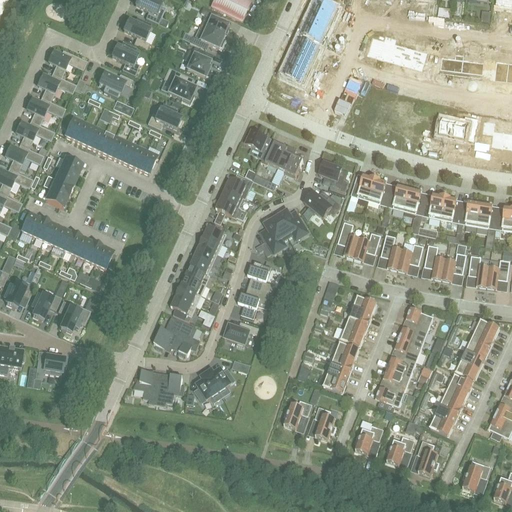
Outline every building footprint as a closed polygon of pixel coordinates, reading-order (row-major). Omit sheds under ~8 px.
[(0,0),(0,20),(9,0),(0,0)] [(147,0),(146,1),(143,0),(139,0),(135,9),(149,15),(146,21),(158,27),(166,10),(160,8),(162,4),(154,0),(147,0)] [(215,0),(211,9),(242,23),(251,4),(242,0),(215,0)] [(511,0),(495,0),(495,7),(511,9),(511,0)] [(317,2),(312,14),(334,24),(339,12),(317,2)] [(205,18),(200,29),(224,40),(224,39),(223,39),(224,37),(226,38),(229,30),(227,30),(228,27),(214,21),(216,15),(203,9),(201,16),(205,18)] [(312,14),(306,25),(328,35),(334,24),(312,14)] [(498,26),(498,19),(490,18),(489,25),(498,26)] [(135,27),(128,24),(123,35),(137,41),(134,47),(147,53),(150,46),(145,44),(150,34),(148,34),(150,29),(137,23),(135,27)] [(306,25),(301,37),(323,47),(328,35),(306,25)] [(192,39),(189,45),(200,50),(203,44),(218,51),(219,49),(221,50),(225,42),(223,42),(224,40),(200,29),(195,40),(192,39)] [(189,45),(192,39),(185,36),(182,42),(189,45)] [(372,39),(367,57),(379,61),(386,37),(385,37),(384,42),(372,39)] [(386,37),(379,61),(389,64),(396,40),(386,37)] [(396,40),(389,64),(400,67),(405,48),(395,45),(396,40)] [(298,43),(293,55),(315,65),(320,53),(298,43)] [(120,52),(116,50),(112,60),(125,67),(122,73),(135,79),(140,68),(135,66),(138,60),(134,58),(136,54),(122,48),(120,52)] [(405,48),(400,67),(410,70),(415,51),(405,48)] [(193,57),(187,72),(205,80),(206,79),(208,79),(211,73),(209,72),(210,70),(208,69),(210,64),(203,61),(206,55),(194,50),(191,56),(193,57)] [(415,51),(410,70),(422,73),(427,54),(415,51)] [(87,65),(63,54),(61,58),(53,55),(49,63),(50,63),(49,66),(56,69),(52,77),(76,88),(61,82),(68,67),(83,74),(87,65)] [(293,55),(288,66),(310,76),(315,65),(293,55)] [(441,58),(440,71),(461,74),(463,56),(455,55),(454,60),(441,58)] [(463,56),(461,74),(482,76),(484,63),(463,61),(464,56),(463,56)] [(496,62),(494,82),(506,83),(508,64),(496,62)] [(288,66),(282,78),(304,88),(310,76),(288,66)] [(164,82),(172,86),(168,96),(182,102),(181,103),(190,107),(194,98),(193,97),(193,96),(191,95),(194,90),(190,88),(193,82),(169,71),(164,82)] [(76,88),(52,77),(50,82),(42,78),(39,87),(40,87),(39,89),(45,92),(41,101),(66,112),(51,105),(57,91),(72,97),(76,88)] [(99,88),(105,91),(103,95),(117,102),(119,97),(120,98),(125,88),(130,90),(133,83),(120,77),(117,84),(104,78),(99,88)] [(86,85),(79,82),(74,94),(80,97),(86,85)] [(34,116),(30,125),(40,129),(46,114),(61,121),(66,112),(41,101),(39,105),(32,102),(28,110),(29,111),(28,113),(34,116)] [(132,112),(115,104),(112,111),(129,119),(132,112)] [(385,107),(382,117),(389,120),(388,124),(413,132),(417,117),(422,118),(424,110),(414,107),(412,112),(393,106),(392,109),(385,107)] [(181,123),(175,120),(176,116),(163,109),(161,113),(159,113),(157,119),(152,116),(147,127),(160,133),(163,127),(176,133),(181,123)] [(439,136),(439,139),(449,141),(449,142),(450,141),(453,142),(453,143),(454,143),(453,143),(454,143),(454,142),(464,144),(465,141),(474,143),(478,122),(477,124),(471,123),(472,121),(465,119),(463,128),(461,127),(442,123),(442,125),(439,136)] [(76,144),(84,127),(73,122),(65,139),(76,144)] [(484,123),(482,135),(493,137),(491,147),(491,149),(501,150),(501,151),(511,152),(511,134),(503,133),(503,134),(494,133),(495,124),(484,123)] [(20,148),(44,159),(29,152),(36,138),(51,145),(55,136),(40,129),(30,125),(28,129),(21,126),(17,134),(18,134),(17,137),(24,140),(20,148)] [(76,144),(86,149),(94,132),(84,127),(76,144)] [(86,149),(97,154),(105,136),(94,132),(86,149)] [(260,139),(252,135),(249,140),(247,139),(244,146),(246,147),(246,148),(252,150),(260,154),(258,159),(259,160),(262,162),(269,147),(271,143),(270,142),(270,143),(271,143),(270,145),(266,144),(267,142),(260,139)] [(97,154),(107,159),(115,141),(105,136),(97,154)] [(107,159),(117,163),(125,146),(115,141),(107,159)] [(269,150),(270,148),(269,147),(262,162),(261,165),(267,169),(268,167),(277,171),(287,151),(274,145),(272,149),(272,151),(269,150)] [(136,151),(125,146),(117,163),(128,168),(136,151)] [(13,163),(9,172),(33,183),(18,176),(25,161),(40,168),(44,159),(20,148),(18,153),(10,149),(6,158),(7,158),(6,160),(13,163)] [(296,152),(288,148),(287,151),(277,171),(285,175),(284,176),(295,181),(303,163),(293,159),(296,152)] [(138,173),(146,155),(136,151),(128,168),(138,173)] [(146,155),(138,173),(149,178),(157,160),(146,155)] [(60,172),(78,180),(83,169),(65,161),(60,172)] [(340,178),(342,172),(330,168),(324,166),(323,168),(321,168),(318,175),(320,176),(319,178),(325,180),(332,183),(330,190),(345,195),(349,184),(346,182),(343,182),(344,180),(340,178)] [(0,191),(0,196),(22,207),(7,200),(14,185),(29,192),(33,183),(9,172),(7,176),(0,173),(0,186),(2,187),(0,191)] [(60,172),(55,182),(73,190),(78,180),(60,172)] [(255,175),(249,172),(246,179),(252,182),(255,175)] [(369,204),(375,183),(364,179),(361,189),(355,187),(351,199),(357,201),(369,204)] [(73,190),(55,182),(51,192),(68,200),(73,190)] [(225,193),(246,202),(251,191),(230,182),(225,193)] [(271,185),(265,182),(262,188),(274,194),(277,187),(271,185)] [(386,210),(390,197),(384,196),(386,186),(375,183),(369,204),(380,208),(386,210)] [(404,215),(410,193),(399,190),(396,199),(390,197),(386,210),(393,212),(404,215)] [(68,200),(51,192),(46,203),(63,211),(68,200)] [(245,203),(246,202),(225,193),(221,203),(241,212),(239,211),(243,202),(245,203)] [(422,219),(425,207),(419,205),(421,196),(410,193),(404,215),(416,218),(418,218),(422,219)] [(0,225),(11,230),(0,224),(0,215),(3,209),(18,216),(22,207),(0,196),(0,225)] [(318,199),(313,196),(305,207),(323,222),(329,215),(333,218),(341,209),(340,208),(330,200),(329,199),(324,204),(318,199)] [(333,196),(330,200),(340,208),(343,200),(333,196)] [(440,223),(445,201),(434,199),(431,208),(425,207),(422,219),(426,220),(429,221),(440,223)] [(459,227),(461,214),(455,213),(457,203),(445,201),(440,223),(452,226),(459,227)] [(241,212),(221,203),(216,213),(219,214),(218,217),(214,225),(221,228),(226,217),(236,222),(240,216),(241,212)] [(477,230),(481,208),(469,206),(467,215),(461,214),(459,227),(463,228),(465,228),(477,230)] [(495,233),(497,220),(491,219),(492,210),(481,208),(477,230),(489,232),(495,233)] [(511,234),(511,212),(505,211),(504,221),(497,220),(495,233),(502,234),(511,234)] [(280,219),(276,221),(288,241),(292,239),(295,237),(298,241),(308,235),(298,219),(294,222),(291,221),(287,214),(286,215),(285,213),(279,217),(280,219)] [(32,240),(40,222),(30,217),(22,235),(32,240)] [(410,236),(418,238),(419,236),(419,234),(420,229),(421,224),(422,219),(418,218),(414,221),(410,236)] [(282,246),(288,241),(276,221),(272,224),(271,222),(264,226),(266,228),(265,228),(269,235),(268,238),(264,240),(274,256),(284,250),(282,246)] [(43,244),(51,227),(40,222),(32,240),(43,244)] [(0,235),(7,239),(11,230),(0,225),(0,235)] [(354,262),(360,240),(351,238),(354,229),(344,226),(338,248),(346,250),(344,259),(354,262)] [(53,249),(61,232),(51,227),(43,244),(53,249)] [(384,235),(385,230),(382,229),(381,229),(379,228),(378,233),(377,235),(381,237),(383,237),(384,235)] [(204,239),(222,248),(227,238),(208,229),(204,239)] [(63,254),(71,236),(61,232),(53,249),(63,254)] [(63,254),(74,259),(82,241),(71,236),(63,254)] [(360,240),(354,262),(364,265),(366,256),(375,259),(381,239),(372,237),(370,243),(360,240)] [(398,274),(403,252),(393,250),(396,241),(386,238),(381,261),(390,263),(387,271),(398,274)] [(199,249),(218,258),(222,248),(204,239),(199,249)] [(84,263),(92,246),(82,241),(74,259),(84,263)] [(92,246),(84,263),(95,268),(103,250),(92,246)] [(263,253),(268,251),(265,246),(256,252),(259,256),(263,253)] [(320,248),(318,255),(325,257),(327,250),(320,248)] [(403,252),(398,274),(408,276),(410,268),(419,270),(424,250),(414,248),(412,255),(403,252)] [(195,259),(213,268),(218,258),(199,249),(199,250),(195,259)] [(442,284),(446,262),(436,260),(438,251),(428,249),(424,271),(433,273),(432,282),(442,284)] [(103,250),(95,268),(105,273),(113,255),(103,250)] [(508,263),(511,263),(511,258),(511,254),(510,254),(504,254),(503,262),(508,263)] [(446,262),(442,284),(452,286),(454,277),(463,279),(467,259),(457,257),(455,264),(446,262)] [(213,268),(195,259),(190,270),(208,278),(213,268)] [(490,269),(480,268),(481,261),(471,259),(468,280),(477,281),(476,290),(486,291),(486,292),(487,292),(490,269)] [(487,292),(487,291),(497,293),(498,284),(507,285),(510,265),(500,263),(499,270),(490,269),(487,292)] [(250,290),(272,297),(275,288),(273,287),(273,288),(269,286),(268,286),(266,285),(267,283),(269,277),(271,270),(267,269),(265,269),(265,268),(257,266),(255,265),(253,270),(251,270),(249,275),(248,280),(250,280),(250,281),(253,282),(250,290)] [(190,270),(185,280),(206,289),(210,279),(208,278),(190,270)] [(0,288),(3,290),(9,277),(0,273),(0,288)] [(201,299),(206,289),(185,280),(181,289),(181,290),(201,299)] [(10,288),(4,302),(8,304),(6,307),(17,312),(19,307),(23,299),(29,302),(30,300),(35,289),(26,285),(18,281),(14,290),(10,288)] [(338,287),(330,285),(328,290),(336,293),(338,287)] [(201,299),(181,290),(176,300),(196,310),(201,299)] [(272,297),(250,290),(247,299),(243,298),(241,297),(240,303),(238,307),(240,308),(244,309),(241,318),(254,322),(255,317),(257,310),(258,310),(260,304),(262,304),(263,305),(267,306),(269,307),(272,297)] [(215,293),(213,298),(220,301),(222,296),(215,293)] [(36,313),(33,319),(43,324),(49,311),(56,314),(61,301),(55,298),(53,303),(43,298),(42,299),(38,297),(31,311),(36,313)] [(184,324),(189,326),(196,310),(176,300),(176,301),(171,311),(176,313),(173,319),(184,324)] [(351,311),(372,319),(377,308),(355,300),(351,311)] [(66,319),(60,332),(71,337),(74,330),(78,332),(80,327),(84,329),(91,315),(72,306),(71,308),(63,304),(58,315),(66,319)] [(368,329),(372,319),(351,311),(353,312),(349,322),(368,329)] [(404,327),(428,336),(433,321),(410,312),(412,313),(409,320),(407,320),(404,327)] [(204,314),(202,318),(208,321),(205,326),(211,329),(216,319),(215,318),(210,316),(209,316),(204,314)] [(168,348),(172,349),(171,352),(172,352),(184,325),(177,322),(171,333),(167,331),(166,333),(159,330),(155,339),(157,340),(154,348),(155,348),(156,349),(155,351),(162,354),(163,352),(165,348),(167,350),(168,348)] [(364,340),(368,329),(349,322),(345,332),(343,332),(364,340)] [(474,334),(494,343),(499,333),(479,323),(474,334)] [(179,355),(178,357),(185,360),(186,358),(187,359),(187,358),(188,359),(191,352),(196,355),(200,344),(193,341),(197,331),(184,325),(172,352),(174,347),(181,350),(179,355)] [(229,328),(224,342),(237,346),(236,348),(243,351),(244,349),(245,349),(250,336),(257,338),(259,332),(242,325),(240,332),(229,328)] [(422,351),(428,336),(404,327),(401,335),(403,335),(400,342),(399,342),(422,351)] [(360,351),(364,340),(343,332),(339,343),(360,351)] [(489,354),(494,343),(474,334),(473,334),(476,335),(471,345),(469,344),(489,354)] [(416,366),(422,351),(399,342),(400,343),(398,350),(396,349),(393,357),(416,366)] [(484,364),(489,354),(469,344),(464,354),(484,364)] [(334,357),(355,365),(359,354),(340,347),(336,357),(334,356),(334,357)] [(438,356),(440,350),(437,349),(433,347),(431,353),(438,356)] [(22,357),(23,355),(14,353),(14,352),(13,352),(13,353),(9,352),(9,351),(8,352),(0,351),(0,376),(7,377),(8,369),(20,371),(21,364),(24,364),(25,357),(22,357)] [(479,374),(484,364),(464,354),(464,355),(466,356),(461,365),(459,364),(459,365),(479,374)] [(351,376),(355,365),(334,357),(329,368),(351,376)] [(410,381),(416,366),(393,357),(390,365),(392,365),(389,372),(387,372),(410,381)] [(38,362),(35,382),(42,383),(44,376),(61,379),(61,376),(62,376),(64,368),(66,369),(67,360),(58,358),(58,360),(52,359),(51,359),(49,359),(48,359),(47,358),(46,358),(45,359),(46,359),(45,363),(38,362)] [(238,375),(241,367),(235,364),(232,373),(238,375)] [(474,385),(479,374),(459,365),(454,375),(474,385)] [(346,386),(351,376),(329,368),(332,369),(328,379),(346,386)] [(430,377),(432,372),(429,371),(424,369),(422,374),(421,377),(429,380),(430,377)] [(144,394),(143,402),(149,403),(148,407),(157,408),(156,411),(157,411),(157,408),(161,383),(156,382),(156,380),(153,380),(154,376),(154,374),(146,372),(146,374),(144,374),(142,374),(140,383),(139,383),(139,381),(138,381),(133,392),(134,392),(144,394)] [(219,395),(227,389),(235,384),(227,373),(223,376),(220,372),(214,377),(212,373),(211,373),(206,377),(219,395)] [(405,396),(410,381),(387,372),(389,373),(386,380),(384,379),(382,387),(405,396)] [(183,399),(185,389),(181,389),(182,381),(180,380),(179,380),(179,378),(171,377),(171,378),(170,382),(167,382),(167,384),(161,383),(157,408),(166,410),(166,406),(173,407),(174,398),(183,399)] [(202,406),(210,401),(219,395),(206,377),(201,380),(204,384),(197,388),(199,391),(194,394),(202,406)] [(418,384),(420,385),(425,387),(428,381),(420,378),(418,384)] [(448,389),(468,398),(473,388),(453,378),(448,389)] [(342,397),(346,386),(328,379),(323,390),(342,397)] [(405,396),(382,387),(379,395),(380,395),(378,402),(376,402),(399,411),(402,404),(399,403),(402,395),(405,396)] [(313,396),(319,398),(322,392),(315,389),(313,394),(313,396)] [(463,409),(468,398),(448,389),(447,389),(450,390),(445,400),(443,399),(463,409)] [(511,408),(511,390),(509,389),(511,390),(507,397),(506,396),(502,403),(511,408)] [(458,419),(463,409),(443,399),(438,409),(458,419)] [(511,425),(511,408),(502,403),(499,411),(500,412),(497,418),(495,418),(511,425)] [(298,409),(292,407),(289,414),(286,413),(284,420),(287,421),(284,429),(296,433),(302,418),(308,420),(312,408),(300,404),(298,409)] [(393,415),(395,410),(387,407),(385,412),(393,415)] [(453,429),(458,419),(438,409),(433,420),(453,429)] [(333,429),(336,422),(330,420),(331,415),(319,411),(315,423),(321,425),(316,440),(328,444),(331,436),(334,437),(336,430),(333,429)] [(511,425),(495,418),(497,419),(494,426),(492,425),(488,433),(509,442),(511,435),(511,425)] [(448,440),(453,429),(433,420),(435,421),(430,431),(448,440)] [(356,454),(368,458),(373,443),(379,445),(383,433),(371,429),(369,434),(363,432),(360,439),(357,438),(355,445),(358,446),(356,454)] [(387,465),(399,469),(405,454),(411,457),(415,444),(403,440),(401,445),(395,443),(392,450),(389,449),(387,456),(390,457),(387,465)] [(424,461),(418,476),(431,480),(433,472),(436,473),(439,466),(436,465),(438,458),(432,456),(435,449),(422,445),(418,459),(424,461)] [(463,492),(475,496),(480,481),(486,483),(491,471),(472,465),(468,477),(465,476),(463,483),(466,484),(463,492)] [(507,485),(501,483),(499,488),(496,487),(494,494),(497,495),(494,503),(506,507),(511,492),(511,475),(511,476),(507,485)]
